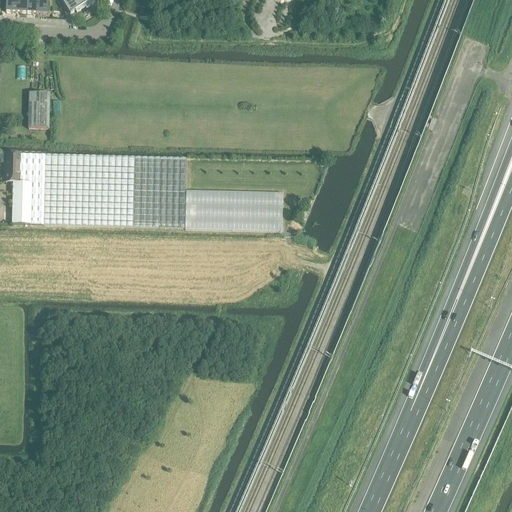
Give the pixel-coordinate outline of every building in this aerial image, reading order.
[(6,0),(5,13),(16,14),(16,0),(6,0)] [(16,0),(16,14),(27,14),(27,0),(16,0)] [(27,0),(27,14),(37,15),(37,0),(27,0)] [(37,0),(37,15),(48,15),(48,0),(37,0)] [(77,14),(81,11),(73,0),(60,0),(70,15),(75,11),(77,14)] [(86,0),(73,0),(81,11),(90,6),(86,0)] [(244,511),(266,462),(314,353),(366,224),(420,90),(454,0),(476,0),(439,97),(431,117),(426,130),(385,233),(330,362),(293,450),(283,474),(266,511),(269,511),(285,475),(296,451),(333,363),(387,234),(428,131),(434,118),(441,98),(479,0),(452,0),(418,89),(364,223),(311,352),(263,461),(241,511),(244,511)] [(29,130),(49,130),(49,94),(29,94),(29,130)] [(6,183),(13,183),(19,183),(20,155),(6,154),(6,183)] [(185,159),(20,155),(19,183),(31,183),(30,225),(184,229),(185,159)] [(13,183),(12,225),(30,225),(31,183),(19,183),(13,183)]
